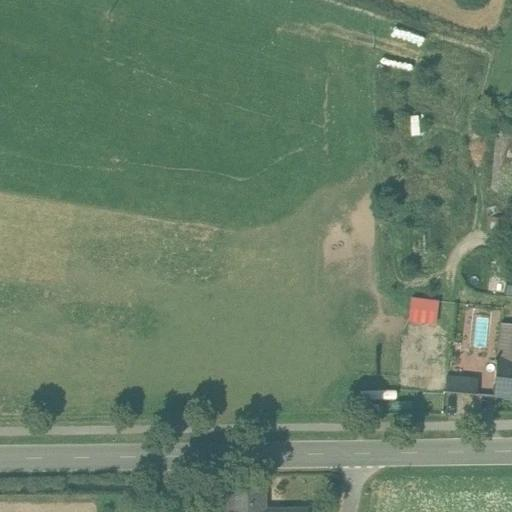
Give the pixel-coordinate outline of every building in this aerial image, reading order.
[(511,133),(510,131),(500,130),(495,135),(490,188),(495,193),(504,194),(508,191),(511,191),(511,133)] [(411,297),(408,322),(436,325),(438,300),(411,297)] [(511,399),(511,325),(501,324),(493,398),(511,399)] [(476,394),(476,377),(444,377),(444,393),(476,394)] [(265,486),(227,486),(227,511),(265,511),(265,510),(265,486)]
